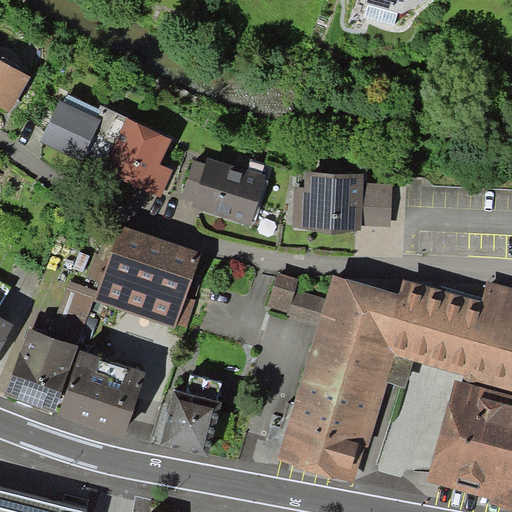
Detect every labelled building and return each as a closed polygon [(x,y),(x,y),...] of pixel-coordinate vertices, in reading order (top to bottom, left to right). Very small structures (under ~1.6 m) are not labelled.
[(365,0),(364,3),(369,4),(397,13),(402,14),(426,0),(365,0)] [(394,25),(397,13),(369,4),(365,17),(394,25)] [(0,105),(11,112),(31,77),(0,59),(0,105)] [(95,117),(99,109),(68,94),(64,102),(95,117)] [(99,109),(95,117),(64,102),(60,100),(40,141),(81,161),(93,136),(114,146),(127,118),(101,105),(99,109)] [(114,146),(106,161),(119,167),(115,176),(160,197),(174,170),(160,164),(172,139),(127,118),(114,146)] [(193,202),(192,207),(251,226),(267,176),(208,157),(206,164),(194,160),(181,198),(193,202)] [(363,173),(306,171),(305,187),(295,187),(293,227),(303,227),(302,229),(361,232),(361,225),(363,183),(363,173)] [(393,185),(363,183),(361,225),(391,226),(393,185)] [(175,329),(177,323),(186,297),(202,252),(120,224),(97,291),(93,301),(175,329)] [(268,306),(288,313),(296,289),(299,279),(278,272),(268,306)] [(511,288),(487,281),(482,301),(404,279),(398,294),(333,274),(325,298),(318,324),(277,460),(281,461),(296,465),(295,467),(354,482),(365,446),(368,447),(395,354),(463,375),(462,381),(511,395),(511,288)] [(54,412),(79,345),(77,345),(93,301),(97,291),(69,281),(49,336),(29,329),(5,394),(54,412)] [(325,298),(296,289),(288,313),(288,315),(318,324),(325,298)] [(196,300),(186,297),(177,323),(187,327),(196,300)] [(0,348),(14,324),(0,316),(0,348)] [(146,372),(80,349),(58,415),(124,437),(146,372)] [(160,444),(208,456),(222,401),(217,400),(222,383),(191,375),(186,393),(174,390),(160,444)] [(511,395),(462,381),(455,379),(426,481),(440,485),(491,499),(489,503),(511,511),(511,395)] [(0,511),(86,511),(0,491),(0,511)]
